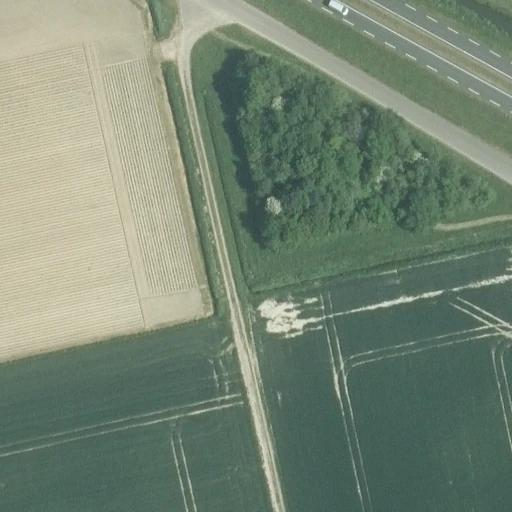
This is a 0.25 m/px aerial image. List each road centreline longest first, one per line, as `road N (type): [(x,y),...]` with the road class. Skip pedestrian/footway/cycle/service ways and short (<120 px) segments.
road 1 (unclassified): [(278,511),(187,96),(187,30),(204,0)]
road 2 (unclassified): [(511,169),(220,0)]
road 3 (primary): [(318,0),(511,108)]
road 4 (primary): [(511,74),(376,0)]
